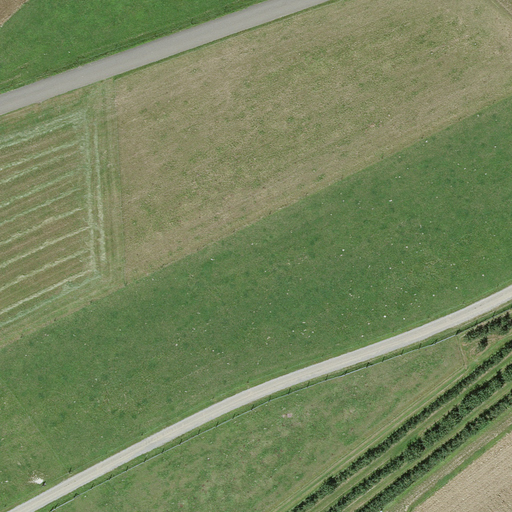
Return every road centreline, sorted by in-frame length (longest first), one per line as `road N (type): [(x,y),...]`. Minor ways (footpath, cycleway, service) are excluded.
road 1 (track): [(15,511),(207,416),(511,286)]
road 2 (unclassified): [(0,105),(303,0)]
